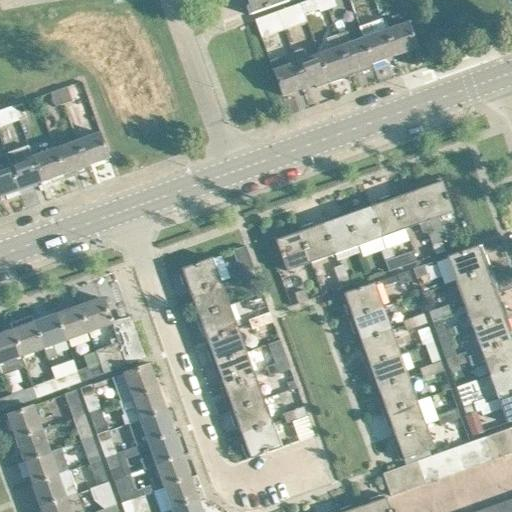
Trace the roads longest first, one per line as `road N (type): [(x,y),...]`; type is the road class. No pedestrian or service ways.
road 1 (residential): [(320,470),(248,495),(217,470),(123,211)]
road 2 (tertiary): [(231,173),(501,76)]
road 3 (residential): [(231,173),(170,0)]
road 4 (tertiary): [(0,255),(123,211)]
